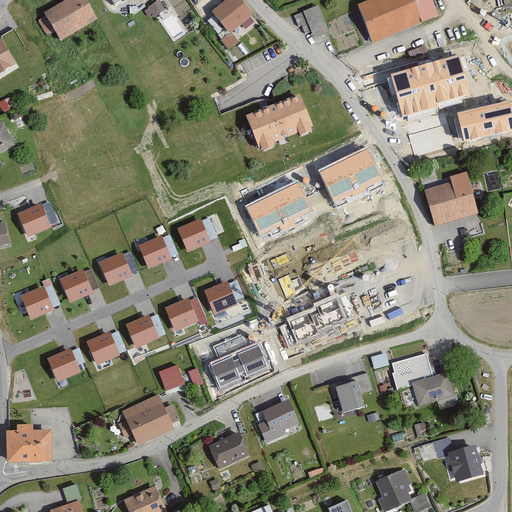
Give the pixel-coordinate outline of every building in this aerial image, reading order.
[(83,0),(61,0),(39,14),(56,42),(95,20),(83,0)] [(107,0),(113,9),(128,0),(107,0)] [(150,17),(165,7),(159,0),(156,0),(144,8),(150,17)] [(238,0),(224,0),(209,15),(227,35),(220,42),(230,53),(240,43),(232,34),(252,15),(238,0)] [(429,0),(366,0),(353,5),(368,44),(436,18),(429,0)] [(316,6),(300,12),(310,39),(326,33),(316,6)] [(2,40),(0,41),(0,74),(16,65),(2,40)] [(472,89),(407,104),(419,152),(484,136),(472,89)] [(0,101),(2,108),(12,106),(10,98),(0,100),(0,101)] [(295,98),(240,117),(253,152),(311,132),(295,98)] [(2,122),(0,122),(0,152),(14,145),(2,122)] [(367,148),(319,171),(335,203),(383,180),(367,148)] [(447,184),(421,191),(430,227),(474,216),(464,173),(446,178),(447,184)] [(298,181),(245,206),(261,238),(313,213),(298,181)] [(51,202),(18,215),(28,238),(52,229),(50,225),(58,222),(51,202)] [(186,222),(176,227),(187,252),(218,239),(209,219),(188,228),(186,222)] [(4,221),(0,221),(0,244),(9,243),(4,221)] [(146,238),(136,243),(147,269),(179,255),(170,235),(149,244),(146,238)] [(108,255),(98,260),(109,286),(140,272),(131,252),(110,261),(108,255)] [(68,273),(58,277),(69,303),(100,290),(91,269),(70,279),(68,273)] [(245,301),(236,281),(205,294),(213,314),(245,301)] [(28,289),(18,293),(29,319),(61,306),(52,286),(31,295),(28,289)] [(205,318),(197,299),(165,312),(173,331),(205,318)] [(166,335),(158,315),(126,328),(134,348),(166,335)] [(127,352),(119,332),(87,345),(95,365),(127,352)] [(258,346),(238,354),(247,376),(268,367),(258,346)] [(88,368),(79,349),(48,362),(56,381),(88,368)] [(371,354),(374,366),(390,363),(387,350),(371,354)] [(425,355),(392,363),(394,372),(390,373),(394,391),(408,388),(413,405),(451,396),(446,373),(430,377),(425,355)] [(231,357),(211,366),(220,387),(241,379),(231,357)] [(189,368),(193,383),(203,381),(199,366),(189,368)] [(174,367),(162,372),(167,383),(179,378),(174,367)] [(351,380),(329,387),(336,414),(363,406),(359,392),(372,388),(367,372),(350,377),(351,380)] [(156,395),(120,411),(135,445),(171,429),(169,423),(178,419),(171,404),(162,409),(156,395)] [(286,399),(261,410),(272,435),(297,425),(286,399)] [(18,433),(7,434),(7,465),(52,464),(51,433),(33,433),(33,427),(17,427),(18,433)] [(237,430),(204,446),(216,472),(249,456),(237,430)] [(476,445),(445,453),(453,480),(483,472),(476,445)] [(400,471),(373,482),(384,509),(406,500),(410,511),(418,511),(430,507),(424,491),(410,497),(400,471)] [(64,486),(68,500),(82,496),(79,482),(64,486)] [(164,511),(154,486),(121,500),(125,511),(164,511)] [(81,511),(77,499),(40,511),(81,511)] [(347,511),(342,499),(322,507),(324,511),(347,511)]
